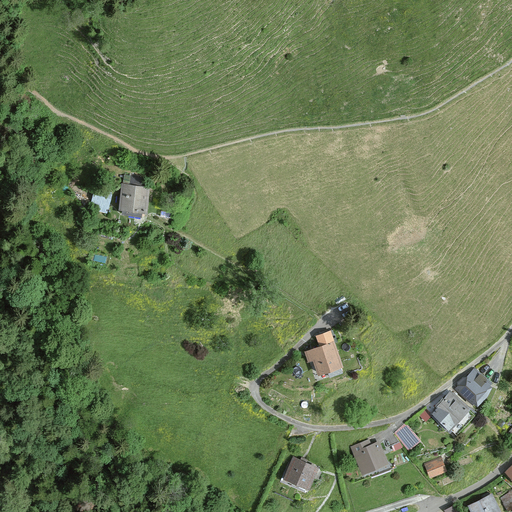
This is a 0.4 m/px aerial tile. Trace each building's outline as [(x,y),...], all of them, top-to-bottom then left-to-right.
[(149,188),(123,185),(120,210),(146,213),(149,188)] [(314,360),(319,374),(342,367),(330,332),(317,336),(321,347),(305,352),(308,362),(314,360)] [(474,369),(456,389),(473,404),(474,402),(476,404),(491,389),(489,387),(491,384),(474,369)] [(470,409),(453,393),(433,414),(450,430),(470,409)] [(420,441),(406,424),(395,433),(409,449),(420,441)] [(369,440),(352,448),(363,473),(387,463),(378,443),(371,446),(369,440)] [(317,469),(293,458),(284,479),(308,489),(317,469)] [(441,458),(425,464),(430,477),(446,470),(441,458)] [(501,511),(492,495),(469,506),(472,511),(501,511)]
